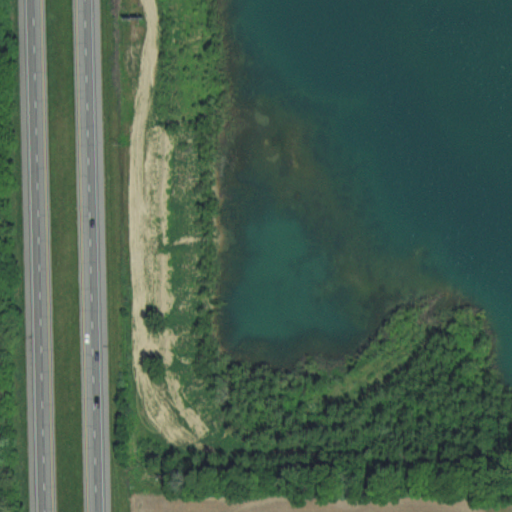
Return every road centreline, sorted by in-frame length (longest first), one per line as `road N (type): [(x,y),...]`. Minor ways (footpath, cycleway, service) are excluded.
road 1 (trunk): [(32,0),(44,511)]
road 2 (trunk): [(95,511),(83,0)]
